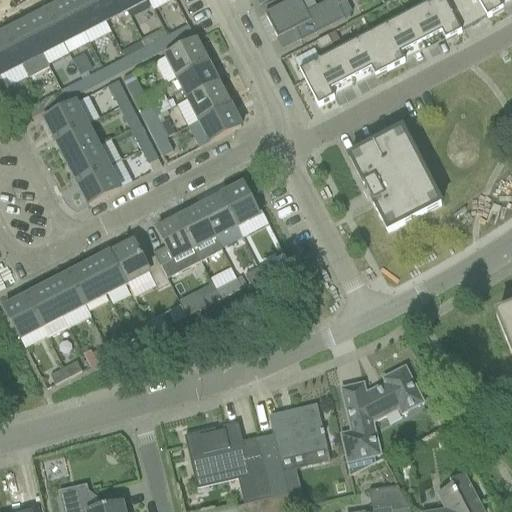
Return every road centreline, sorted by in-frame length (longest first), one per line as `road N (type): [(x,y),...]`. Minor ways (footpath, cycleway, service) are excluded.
road 1 (residential): [(280,144),(310,138),(511,32)]
road 2 (residential): [(374,324),(136,405)]
road 3 (residential): [(70,244),(245,152),(280,144)]
road 4 (residential): [(374,324),(280,144)]
road 5 (residential): [(511,243),(374,324)]
road 6 (residential): [(280,144),(272,111),(216,0)]
road 7 (residential): [(136,405),(0,444)]
road 8 (residential): [(70,244),(28,161),(3,149)]
